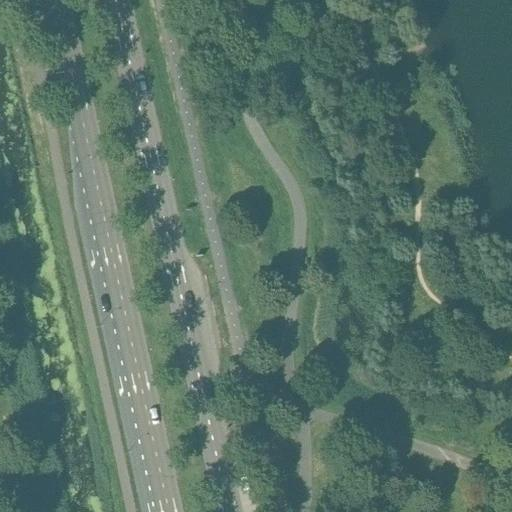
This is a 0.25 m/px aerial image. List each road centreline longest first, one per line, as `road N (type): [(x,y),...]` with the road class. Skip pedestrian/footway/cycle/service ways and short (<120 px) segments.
road 1 (secondary): [(55,0),(168,511)]
road 2 (secondary): [(234,511),(122,0)]
